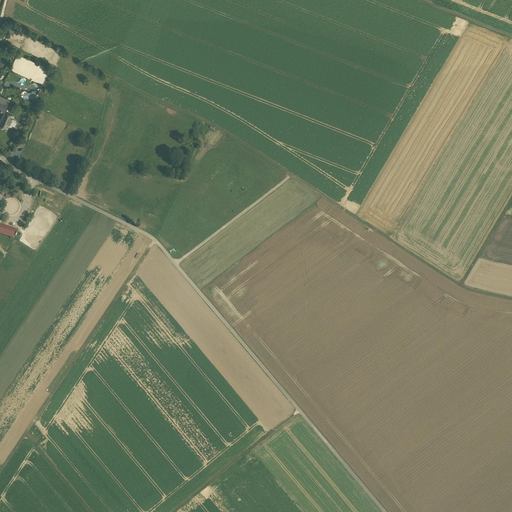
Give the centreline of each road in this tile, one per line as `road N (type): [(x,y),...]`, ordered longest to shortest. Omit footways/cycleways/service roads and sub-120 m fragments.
road 1 (track): [(5,0),(1,16),(291,175)]
road 2 (track): [(175,263),(384,511)]
road 3 (track): [(0,478),(154,239)]
road 4 (track): [(291,175),(459,285)]
road 5 (track): [(175,511),(298,409)]
road 6 (track): [(175,263),(291,175)]
road 7 (track): [(33,179),(154,239)]
